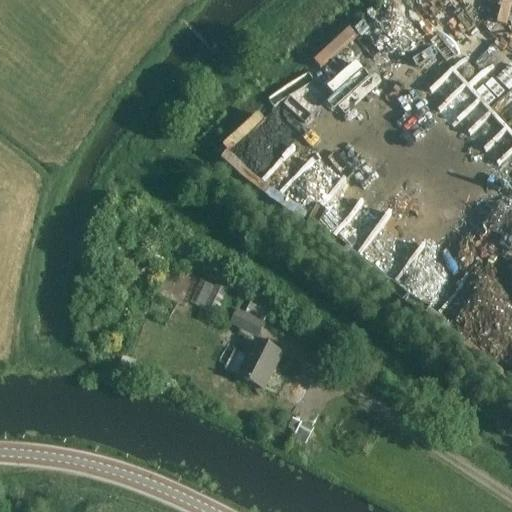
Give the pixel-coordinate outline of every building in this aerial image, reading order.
[(203,312),(215,318),(228,291),(216,285),(203,312)] [(265,326),(272,312),(254,303),(247,316),(265,326)] [(255,342),(262,329),(236,315),(229,329),(255,342)] [(261,395),(279,359),(254,346),(236,382),(261,395)] [(293,440),(305,447),(314,432),(301,425),(293,440)]
